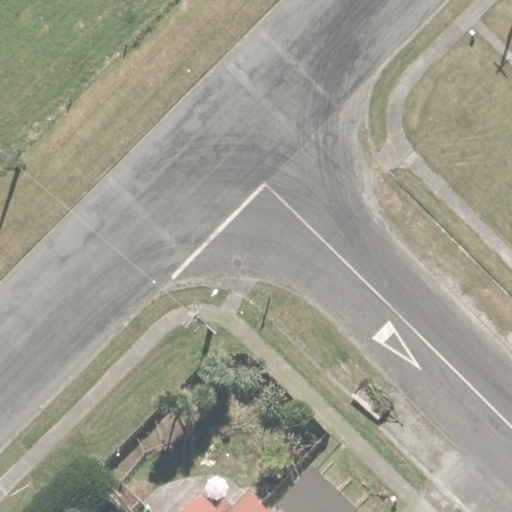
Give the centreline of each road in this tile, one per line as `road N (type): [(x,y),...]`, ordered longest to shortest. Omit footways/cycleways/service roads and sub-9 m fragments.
road 1 (residential): [(511,417),(231,133)]
road 2 (residential): [(0,366),(231,133)]
road 3 (residential): [(231,133),(366,0)]
